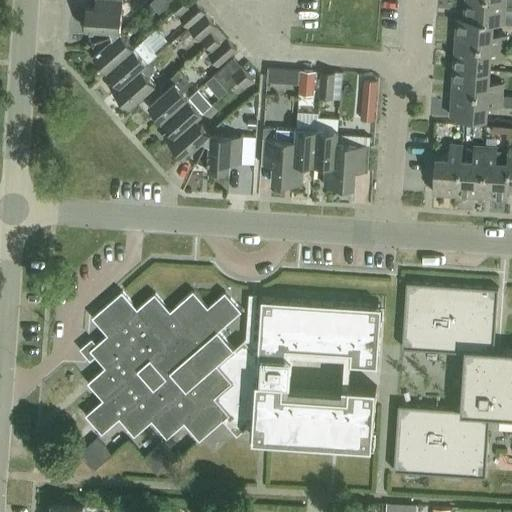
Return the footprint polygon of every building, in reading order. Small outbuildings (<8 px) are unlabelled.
[(121,0),(95,0),(95,7),(86,6),(85,28),(93,29),(92,40),(120,30),(121,0)] [(171,0),(169,2),(175,8),(183,0),(171,0)] [(183,0),(175,8),(180,15),(190,6),(184,0),(183,0)] [(177,17),(187,28),(204,13),(193,0),(184,0),(190,6),(180,15),(177,17)] [(511,0),(466,0),(465,19),(465,21),(493,22),(504,23),(506,5),(511,5),(511,0)] [(215,36),(221,32),(206,14),(190,28),(200,39),(201,38),(210,30),(215,36)] [(456,44),(506,47),(507,35),(492,34),(493,22),(465,21),(465,19),(458,18),(456,44)] [(190,28),(179,37),(185,44),(195,35),(190,28)] [(107,69),(134,46),(120,30),(92,40),(92,41),(99,49),(93,54),(107,69)] [(207,44),(215,36),(210,30),(201,38),(207,44)] [(218,67),(237,51),(221,32),(215,36),(221,43),(212,50),(207,54),(218,67)] [(207,44),(212,50),(221,43),(215,36),(207,44)] [(134,46),(107,69),(115,79),(109,84),(114,90),(120,85),(141,67),(142,67),(148,62),(158,53),(144,38),(134,47),(134,46)] [(506,47),(456,44),(455,67),(490,69),(490,57),(505,58),(506,47)] [(245,86),(254,79),(236,57),(215,74),(227,89),(239,79),(245,86)] [(141,67),(120,85),(114,90),(128,106),(155,83),(147,74),(153,68),(148,62),(142,67),(141,67)] [(267,65),(266,80),(283,81),(284,66),(267,65)] [(455,67),(453,91),(503,95),(503,84),(489,83),(490,69),(455,67)] [(301,68),(300,94),(314,95),(316,69),(301,68)] [(162,120),(189,97),(183,91),(187,88),(187,87),(189,80),(179,69),(169,78),(173,82),(148,105),(162,120)] [(333,97),(335,72),(322,71),(320,96),(333,97)] [(378,80),(364,79),(362,99),(376,100),(378,80)] [(170,141),(196,118),(212,104),(198,88),(189,97),(162,120),(169,128),(163,133),(170,141)] [(453,91),(451,116),(487,118),(488,105),(502,106),(503,95),(453,91)] [(249,103),(248,112),(258,113),(259,103),(249,103)] [(198,159),(210,133),(196,118),(170,141),(183,156),(190,150),(198,159)] [(295,138),(296,127),(264,125),(261,164),(272,165),(271,182),(293,183),(294,169),(295,138)] [(511,146),(511,129),(511,126),(493,126),(493,132),(507,133),(506,146),(511,146)] [(303,169),(303,164),(314,164),(317,128),(296,127),(295,138),(294,169),(303,169)] [(317,128),(314,164),(325,165),(325,171),(335,171),(337,141),(337,133),(337,130),(317,128)] [(460,158),(462,158),(464,130),(452,129),(450,158),(436,157),(434,192),(458,194),(460,158)] [(210,133),(198,159),(209,160),(208,169),(229,170),(230,162),(242,162),(244,135),(210,133)] [(355,171),(367,171),(369,135),(337,133),(337,141),(335,171),(334,186),(354,187),(355,171)] [(482,195),(486,146),(474,145),(473,159),(462,158),(460,158),(458,194),(482,195)] [(486,146),(482,195),(507,197),(507,190),(509,162),(507,162),(495,161),(496,146),(486,146)] [(499,287),(407,281),(403,346),(403,347),(483,353),(485,327),(496,328),(499,287)] [(103,398),(86,413),(103,432),(119,417),(134,435),(152,419),(167,437),(185,422),(200,439),(230,413),(215,395),(232,380),(217,363),(234,347),(219,330),(242,310),(225,291),(208,306),(194,290),(171,310),(155,292),(138,307),(122,289),(93,315),(108,333),(96,344),(92,339),(80,349),(90,360),(97,355),(106,366),(88,381),(103,398)] [(254,437),(373,445),(377,386),(350,384),(349,395),(284,391),(285,381),(291,381),(293,357),(287,357),(287,347),(352,351),(351,362),(379,364),(382,305),(263,297),(254,437)] [(511,349),(503,349),(502,361),(465,359),(462,401),(499,403),(498,424),(511,424),(511,349)] [(479,409),(399,404),(395,469),(395,470),(486,476),(487,475),(489,435),(477,434),(479,409)] [(94,468),(112,453),(98,437),(80,452),(94,468)] [(159,474),(176,459),(162,442),(145,457),(159,474)] [(83,511),(84,505),(53,503),(51,511),(83,511)] [(398,511),(399,503),(387,503),(386,511),(398,511)]
